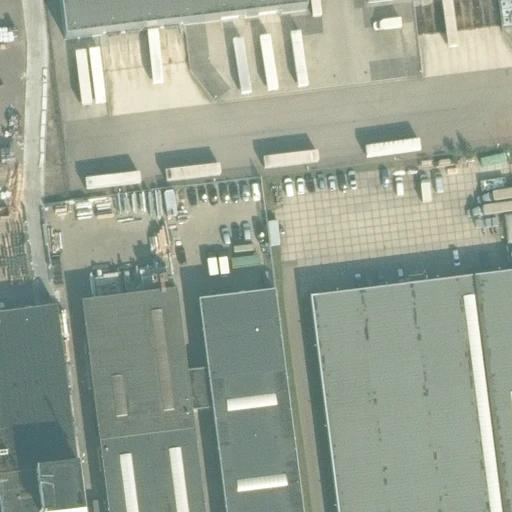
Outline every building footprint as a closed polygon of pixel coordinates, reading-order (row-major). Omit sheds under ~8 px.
[(21,0),(27,45),(22,207),(36,310),(56,308),(43,206),(48,42),(43,0),(21,0)] [(58,0),(64,42),(305,12),(303,0),(366,0),(367,5),(404,0),(58,0)] [(511,511),(511,274),(448,283),(309,300),(336,511),(511,511)] [(203,511),(191,417),(186,375),(175,293),(79,306),(106,511),(203,511)] [(206,372),(186,375),(191,417),(211,414),(223,511),(301,511),(273,294),(198,304),(206,372)] [(56,308),(36,310),(0,314),(0,511),(81,511),(59,343),(67,342),(64,319),(58,320),(56,308)] [(210,457),(208,435),(197,436),(200,458),(210,457)]
